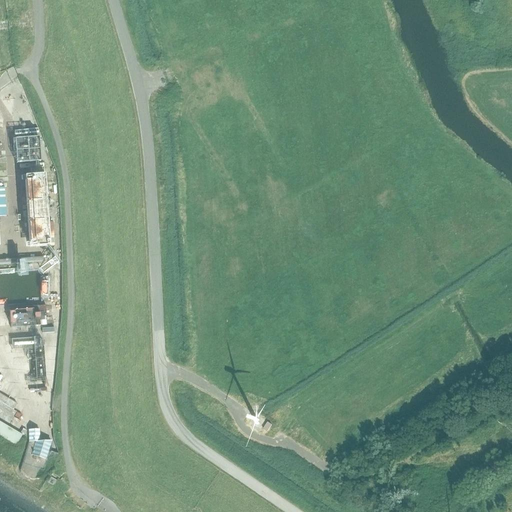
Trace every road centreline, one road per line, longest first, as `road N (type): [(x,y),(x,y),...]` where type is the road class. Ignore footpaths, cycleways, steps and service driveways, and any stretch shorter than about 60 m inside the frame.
road 1 (unclassified): [(297,511),(208,450),(173,415),(149,129),(114,0)]
road 2 (unclassified): [(98,504),(68,465),(61,403),(70,299),(66,173),(30,64),(39,38),(37,0)]
